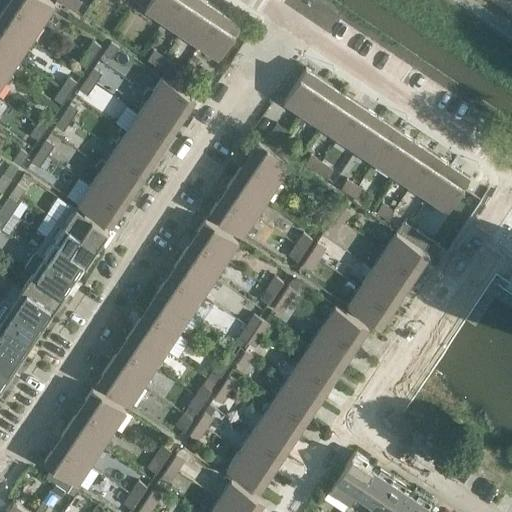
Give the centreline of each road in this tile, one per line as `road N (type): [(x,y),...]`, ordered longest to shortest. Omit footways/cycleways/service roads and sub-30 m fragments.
road 1 (residential): [(0,466),(284,34)]
road 2 (residential): [(346,423),(508,181)]
road 3 (residential): [(508,181),(284,34)]
road 4 (residential): [(484,511),(346,423)]
